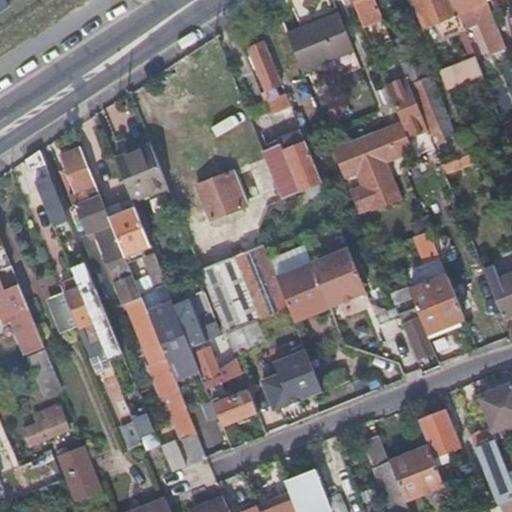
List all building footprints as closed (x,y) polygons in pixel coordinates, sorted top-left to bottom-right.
[(6,0),(0,0),(0,13),(11,7),(6,0)] [(352,0),(359,15),(370,11),(382,39),(389,36),(378,7),(374,0),(352,0)] [(451,0),(410,0),(421,26),(434,20),(440,35),(462,26),(462,25),(456,11),(451,0)] [(451,0),(456,11),(482,0),(451,0)] [(504,44),(485,0),(482,0),(456,11),(462,25),(476,19),(490,51),(504,44)] [(318,65),(340,56),(325,19),(303,29),(318,65)] [(318,65),(303,29),(286,36),(301,73),(318,65)] [(247,46),(264,88),(273,84),(280,82),(263,40),(247,46)] [(434,147),(440,163),(472,150),(468,142),(456,147),(451,135),(454,134),(431,75),(430,75),(428,69),(421,72),(418,65),(415,66),(403,40),(393,44),(405,75),(409,84),(411,83),(435,141),(432,142),(434,147)] [(440,72),(446,88),(481,74),(475,58),(440,72)] [(414,154),(434,147),(432,142),(409,84),(405,75),(386,83),(401,121),(412,149),(414,154)] [(264,88),(259,91),(268,113),(289,104),(284,91),(277,94),(273,84),(264,88)] [(511,117),(501,122),(507,136),(511,133),(511,117)] [(382,161),(412,149),(401,121),(371,133),(382,161)] [(300,130),(261,146),(282,197),(320,180),(300,130)] [(349,142),(376,208),(400,199),(390,174),(384,177),(379,162),(382,161),(371,133),(349,142)] [(371,210),(376,208),(349,142),(332,149),(343,177),(360,170),(365,184),(348,191),(357,211),(370,206),(371,210)] [(166,184),(149,143),(114,158),(130,199),(166,184)] [(100,192),(81,145),(59,154),(64,167),(58,170),(72,204),(75,203),(100,192)] [(39,149),(25,158),(34,180),(45,208),(61,202),(49,173),(39,149)] [(472,150),(440,163),(444,173),(476,160),(472,150)] [(250,166),(237,171),(247,198),(260,192),(250,166)] [(216,216),(248,204),(234,168),(197,184),(212,223),(218,221),(216,216)] [(106,207),(100,192),(75,203),(79,214),(76,215),(84,234),(95,230),(112,222),(106,207)] [(120,201),(106,207),(112,222),(126,255),(142,249),(149,246),(149,244),(132,202),(122,206),(120,201)] [(61,202),(45,208),(52,225),(68,218),(63,208),(61,202)] [(95,230),(124,302),(125,301),(142,295),(141,293),(128,261),(126,255),(112,222),(95,230)] [(426,260),(439,254),(428,229),(416,235),(426,260)] [(13,265),(0,232),(0,269),(1,269),(13,265)] [(269,257),(263,242),(235,254),(199,268),(202,274),(234,355),(266,341),(258,321),(260,320),(289,308),(272,266),(269,257)] [(283,272),(312,260),(304,242),(269,257),(272,266),(277,264),(278,268),(281,267),(283,272)] [(329,304),(365,290),(347,245),(312,260),(329,304)] [(128,261),(141,293),(156,287),(144,256),(152,252),(149,246),(142,249),(144,255),(128,261)] [(142,249),(126,255),(128,261),(144,255),(142,249)] [(156,287),(165,283),(152,252),(144,256),(156,287)] [(410,289),(446,274),(439,254),(426,260),(402,270),(408,284),(410,289)] [(329,304),(312,260),(283,272),(281,267),(278,268),(277,264),(272,266),(289,308),(294,319),(329,304)] [(46,346),(13,265),(1,269),(0,269),(0,293),(9,290),(15,306),(1,311),(6,323),(14,320),(28,353),(46,346)] [(483,269),(489,283),(499,278),(498,274),(494,265),(483,269)] [(511,268),(498,274),(499,278),(511,273),(511,268)] [(489,283),(511,339),(511,338),(511,273),(499,278),(489,283)] [(427,330),(463,315),(446,274),(410,289),(412,296),(417,306),(427,330)] [(74,277),(59,283),(88,353),(103,347),(91,317),(84,302),(78,286),(74,277)] [(87,282),(78,286),(84,302),(94,298),(87,282)] [(141,293),(142,295),(164,350),(188,341),(172,301),(165,283),(156,287),(141,293)] [(412,296),(410,289),(408,284),(390,292),(394,303),(412,296)] [(0,293),(0,307),(1,311),(15,306),(9,290),(0,293)] [(142,295),(125,301),(150,364),(147,365),(154,381),(162,399),(166,398),(183,440),(184,440),(194,463),(207,458),(198,434),(197,434),(181,397),(182,396),(169,364),(164,350),(142,295)] [(186,295),(172,301),(188,341),(190,345),(220,333),(215,320),(199,327),(186,295)] [(84,302),(91,317),(101,313),(94,298),(84,302)] [(434,349),(427,330),(417,306),(399,314),(399,316),(404,327),(416,356),(434,349)] [(215,339),(191,349),(193,354),(207,387),(222,381),(242,373),(238,365),(227,369),(215,339)] [(188,341),(164,350),(169,364),(193,354),(191,349),(190,345),(188,341)] [(46,395),(63,388),(47,347),(30,355),(46,395)] [(103,347),(88,353),(93,365),(108,359),(103,347)] [(273,408),(321,388),(305,349),(273,361),(278,373),(261,379),(273,408)] [(182,396),(207,387),(193,354),(169,364),(182,396)] [(342,367),(318,376),(323,389),(347,379),(342,367)] [(228,397),(222,381),(207,387),(222,424),(256,410),(248,389),(228,397)] [(511,382),(477,396),(489,425),(495,439),(504,435),(500,425),(511,420),(511,382)] [(49,419),(24,429),(30,444),(69,427),(59,404),(45,409),(49,419)] [(447,408),(417,420),(428,444),(432,456),(447,450),(461,445),(447,408)] [(154,429),(146,410),(132,416),(134,421),(140,435),(154,429)] [(140,435),(134,421),(119,427),(128,448),(142,441),(140,435)] [(495,439),(489,425),(471,432),(477,446),(495,439)] [(172,431),(157,437),(172,472),(188,466),(172,431)] [(389,460),(379,435),(366,440),(376,465),(389,460)] [(511,511),(511,481),(507,469),(502,457),(501,455),(499,449),(495,439),(477,446),(500,502),(502,501),(505,511),(511,511)] [(428,444),(408,452),(423,490),(443,482),(436,464),(432,456),(428,444)] [(24,489),(4,445),(0,446),(0,474),(9,495),(24,489)] [(59,456),(77,500),(103,489),(85,445),(59,456)] [(501,455),(509,452),(507,446),(499,449),(501,455)] [(447,450),(432,456),(436,464),(450,458),(447,450)] [(507,469),(511,467),(511,451),(509,452),(501,455),(502,457),(507,469)] [(423,490),(408,452),(389,460),(404,498),(423,490)] [(389,460),(376,465),(374,466),(386,497),(387,497),(392,511),(410,511),(404,498),(389,460)] [(289,491),(297,511),(321,511),(330,509),(314,471),(285,482),(289,491)] [(241,511),(297,511),(289,491),(287,492),(289,500),(260,511),(257,504),(241,510),(241,511)] [(287,492),(257,504),(260,511),(289,500),(287,492)] [(171,511),(165,497),(128,511),(171,511)] [(229,511),(223,497),(188,511),(229,511)]
